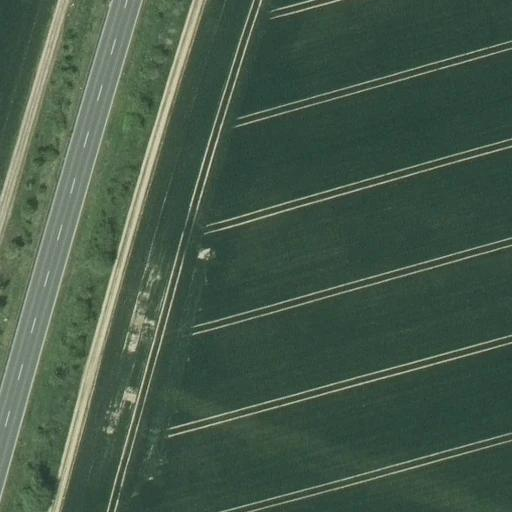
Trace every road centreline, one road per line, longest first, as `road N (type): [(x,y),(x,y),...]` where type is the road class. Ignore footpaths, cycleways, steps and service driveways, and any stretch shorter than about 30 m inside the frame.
road 1 (primary): [(129,0),(0,453)]
road 2 (track): [(70,449),(202,0)]
road 3 (track): [(0,208),(66,0)]
